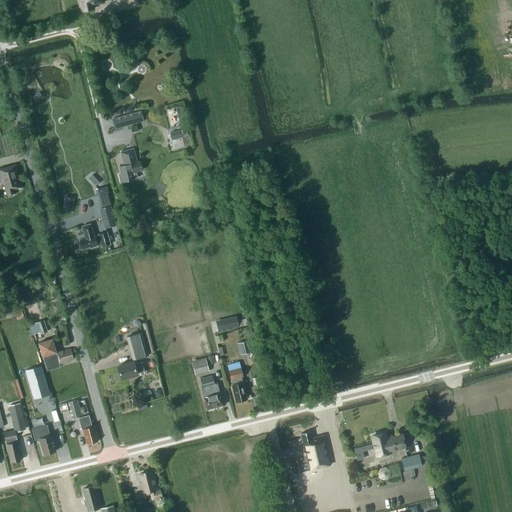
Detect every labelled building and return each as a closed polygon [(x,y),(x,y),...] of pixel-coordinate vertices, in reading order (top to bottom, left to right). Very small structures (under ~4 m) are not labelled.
[(78,0),(80,6),(81,6),(82,11),(93,9),(92,3),(104,0),(78,0)] [(500,22),(502,34),(511,32),(511,26),(511,20),(500,22)] [(182,137),(181,134),(187,132),(180,107),(167,111),(171,126),(180,124),(182,130),(170,133),(172,140),(182,137)] [(112,119),(115,129),(144,121),(141,111),(112,119)] [(135,172),(142,170),(140,162),(133,163),(132,159),(134,159),(132,150),(121,152),(124,166),(119,167),(121,174),(118,175),(120,182),(134,179),(134,178),(136,178),(135,172)] [(0,183),(0,186),(3,185),(6,195),(15,192),(14,189),(21,187),(15,165),(0,169),(0,183)] [(116,225),(111,205),(100,209),(105,228),(116,225)] [(223,223),(219,210),(211,212),(212,217),(207,219),(209,226),(223,223)] [(94,235),(91,223),(82,226),(85,238),(79,239),(82,249),(89,247),(90,248),(101,245),(101,246),(110,244),(106,232),(94,235)] [(213,326),(214,333),(248,325),(246,318),(213,326)] [(40,334),(47,332),(43,320),(37,322),(40,334)] [(141,332),(126,337),(132,359),(148,355),(141,332)] [(39,343),(38,343),(40,351),(40,352),(42,356),(42,357),(43,357),(46,370),(60,367),(59,365),(70,362),(69,360),(72,359),(70,349),(56,353),(55,350),(54,348),(54,347),(52,340),(52,339),(51,339),(50,340),(42,342),(39,343)] [(191,361),(195,375),(209,371),(205,357),(191,361)] [(118,366),(121,379),(137,375),(136,372),(144,370),(141,362),(134,364),(133,362),(118,366)] [(242,376),(238,362),(226,365),(236,402),(247,399),(242,383),(241,383),(239,376),(242,376)] [(49,393),(40,365),(25,370),(34,398),(49,393)] [(204,397),(207,410),(223,405),(219,393),(218,389),(215,390),(212,376),(200,379),(202,388),(201,388),(204,398),(204,397)] [(261,376),(252,378),(254,385),(262,383),(261,376)] [(157,390),(155,394),(156,398),(163,396),(161,389),(157,390)] [(67,403),(71,418),(84,414),(82,407),(79,408),(77,400),(67,403)] [(10,405),(14,421),(23,419),(20,403),(10,405)] [(83,429),(86,444),(98,441),(97,436),(98,436),(95,425),(92,426),(89,415),(78,418),(81,430),(83,429)] [(35,440),(39,439),(43,454),(55,451),(51,435),(50,435),(47,425),(31,429),(35,440)] [(17,441),(15,430),(2,433),(4,441),(5,441),(6,444),(5,444),(7,455),(8,455),(10,463),(20,461),(18,450),(20,449),(18,441),(17,441)] [(324,435),(311,438),(310,431),(301,433),(304,445),(301,446),(304,457),(301,458),(291,460),(294,473),(331,465),(324,435)] [(371,437),(375,456),(389,453),(388,451),(404,448),(401,436),(386,439),(384,434),(371,437)] [(404,469),(427,463),(425,456),(420,457),(419,454),(401,459),(404,469)] [(382,466),(382,478),(390,478),(390,466),(382,466)] [(140,474),(142,484),(140,485),(143,496),(147,495),(148,501),(161,497),(160,490),(157,491),(151,471),(140,474)] [(84,500),(85,506),(87,506),(89,511),(100,508),(98,503),(99,503),(97,494),(96,494),(93,486),(82,489),(85,499),(84,500)] [(426,486),(411,490),(414,501),(429,497),(426,486)]
